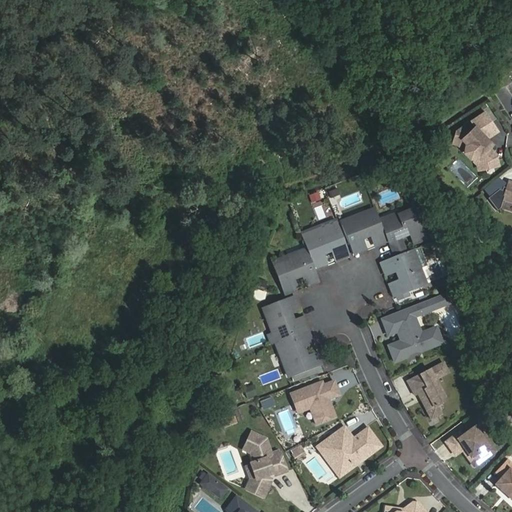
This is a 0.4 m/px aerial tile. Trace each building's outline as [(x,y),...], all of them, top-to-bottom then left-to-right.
[(496,129),(485,112),(471,121),(475,125),(471,129),(462,127),(456,131),(455,136),(463,138),(467,142),(467,148),(475,156),(480,156),(484,161),(486,168),(498,165),(496,154),(489,147),(493,144),(487,137),(496,129)] [(425,142),(418,149),(422,153),(430,146),(425,142)] [(476,202),(470,206),(475,213),(481,209),(476,202)] [(380,223),(387,240),(388,242),(401,237),(410,234),(413,233),(416,242),(426,238),(415,210),(380,223)] [(376,211),(342,225),(349,244),(362,239),(371,235),(374,234),(378,244),(387,240),(380,223),(376,211)] [(337,226),(303,240),(314,268),(324,265),(320,255),(323,254),(332,251),(345,246),(337,226)] [(388,242),(391,252),(404,247),(401,237),(388,242)] [(362,239),(349,244),(353,253),(365,248),(362,239)] [(332,251),(336,260),(349,255),(345,246),(332,251)] [(410,250),(391,258),(396,271),(400,280),(401,283),(391,287),(395,296),(397,295),(406,291),(424,285),(410,250)] [(307,254),(271,268),(283,297),(292,293),(289,283),(291,282),(301,279),(314,274),(307,254)] [(391,258),(382,262),(387,274),(396,271),(391,258)] [(314,274),(301,279),(304,288),(318,283),(314,274)] [(408,296),(406,291),(397,295),(399,300),(408,296)] [(447,295),(431,301),(434,309),(435,311),(451,304),(447,295)] [(277,342),(299,334),(294,321),(290,311),(289,309),(298,305),(295,296),(264,308),(277,342)] [(431,301),(420,305),(423,313),(434,309),(431,301)] [(423,313),(420,305),(382,320),(388,335),(400,331),(404,341),(389,346),(395,363),(406,358),(409,354),(418,351),(422,352),(443,344),(437,328),(421,334),(415,318),(418,317),(423,313)] [(303,317),(294,321),(299,334),(308,330),(303,317)] [(308,330),(299,334),(304,347),(313,343),(308,330)] [(299,334),(277,342),(290,376),(321,365),(317,355),(308,359),(307,356),(304,347),(299,334)] [(444,362),(435,367),(440,377),(449,373),(444,362)] [(418,393),(421,392),(424,399),(422,400),(432,419),(442,414),(437,406),(443,402),(445,397),(435,380),(440,377),(435,367),(408,381),(415,395),(418,393)] [(291,394),(297,409),(309,405),(312,406),(315,413),(313,416),(316,424),(336,417),(332,409),(329,407),(327,402),(329,401),(328,396),(338,392),(334,381),(321,386),(318,385),(313,387),(311,390),(305,392),(304,389),(291,394)] [(256,395),(253,385),(243,389),(247,398),(256,395)] [(275,404),(272,397),(262,401),(265,408),(275,404)] [(231,416),(222,420),(225,427),(234,423),(231,416)] [(344,426),(317,446),(323,455),(330,456),(331,455),(339,466),(346,467),(361,456),(364,459),(381,446),(367,428),(353,438),(344,426)] [(474,466),(493,452),(475,427),(463,436),(460,432),(446,442),(455,455),(465,448),(469,454),(467,455),(474,466)] [(263,441),(248,434),(240,451),(249,456),(253,465),(250,466),(256,480),(250,491),(263,497),(269,485),(267,479),(266,477),(271,475),(272,478),(285,472),(278,454),(277,455),(276,452),(270,454),(271,457),(270,458),(263,441)] [(302,449),(295,454),(298,460),(305,455),(302,449)] [(511,463),(507,459),(495,472),(501,478),(495,484),(511,499),(511,470),(510,469),(511,466),(511,463)] [(250,466),(245,468),(250,480),(246,489),(250,491),(256,480),(250,466)] [(207,475),(201,484),(210,491),(216,482),(207,475)] [(216,482),(210,491),(219,498),(226,489),(216,482)] [(226,510),(228,511),(255,511),(236,497),(226,510)] [(396,511),(397,509),(386,507),(384,511),(424,511),(419,504),(413,503),(403,510),(402,511),(396,511)]
